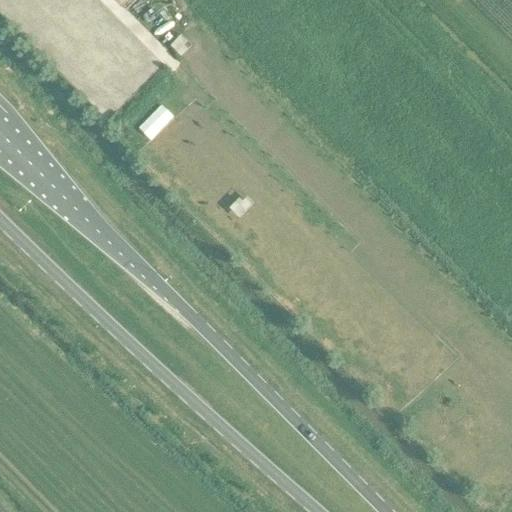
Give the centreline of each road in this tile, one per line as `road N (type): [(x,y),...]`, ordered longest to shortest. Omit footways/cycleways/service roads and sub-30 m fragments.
road 1 (secondary): [(385,511),(0,141)]
road 2 (secondary): [(0,223),(317,511)]
